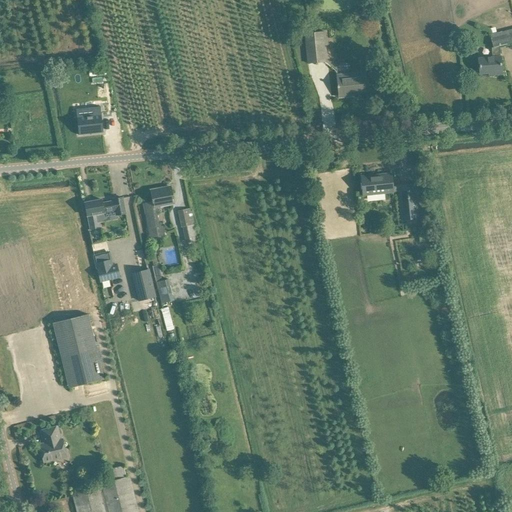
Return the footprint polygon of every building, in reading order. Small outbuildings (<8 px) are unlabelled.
[(291,34),(299,31),(296,23),(289,26),(291,34)] [(511,42),(511,28),(490,34),(493,47),(491,48),(492,57),(478,59),(480,73),(494,72),(494,74),(502,74),(500,57),(499,46),(511,42)] [(326,45),(325,32),(306,34),(308,64),(325,62),(324,45),(326,45)] [(368,92),(367,82),(367,72),(337,75),(338,85),(337,85),(337,87),(338,87),(338,92),(353,91),(353,93),(368,92)] [(94,114),(77,116),(79,135),(103,132),(100,107),(94,107),(94,114)] [(414,184),(392,186),(391,174),(379,175),(379,177),(370,178),(370,176),(361,177),(362,179),(363,195),(367,194),(367,201),(385,199),(385,193),(399,192),(401,219),(417,218),(415,194),(414,184)] [(144,203),(146,213),(148,229),(149,238),(164,235),(163,225),(159,225),(157,211),(160,210),(160,206),(174,203),(172,196),(170,187),(162,188),(163,189),(160,189),(151,190),(153,202),(144,203)] [(126,213),(124,207),(123,198),(113,199),(114,201),(102,203),(102,199),(85,202),(86,212),(87,216),(90,230),(99,228),(99,226),(98,222),(118,219),(117,215),(126,213)] [(197,242),(194,224),(190,208),(178,211),(182,228),(183,227),(186,244),(197,242)] [(109,252),(94,256),(98,269),(101,281),(120,277),(117,264),(112,265),(109,252)] [(56,256),(68,312),(86,308),(74,253),(56,256)] [(153,266),(152,266),(154,272),(160,299),(173,296),(169,280),(162,281),(160,271),(158,265),(157,265),(153,266)] [(156,297),(149,269),(131,273),(138,301),(156,297)] [(167,331),(174,329),(168,307),(161,308),(167,331)] [(69,388),(104,379),(88,314),(53,323),(69,388)] [(44,462),(53,460),(67,456),(62,439),(60,439),(57,426),(50,428),(40,430),(43,440),(44,444),(39,445),(44,462)] [(100,471),(103,484),(99,485),(100,489),(73,496),(77,511),(137,511),(129,477),(126,478),(123,465),(100,471)]
